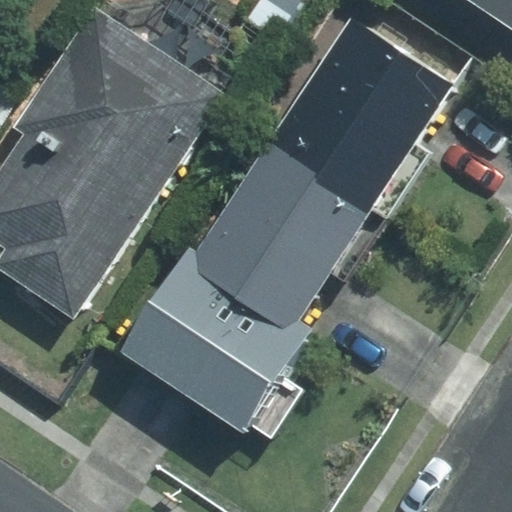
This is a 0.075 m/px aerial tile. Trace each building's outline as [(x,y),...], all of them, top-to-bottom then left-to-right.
[(309,1),(307,0),(257,0),(240,28),(276,51),(309,1)] [(511,0),(461,0),(511,32),(511,0)] [(239,99),(112,8),(0,162),(0,282),(70,333),(239,99)] [(365,13),(267,163),(379,231),(474,84),(365,13)] [(0,124),(14,104),(0,94),(0,124)] [(247,433),(379,231),(267,163),(137,362),(247,433)]
